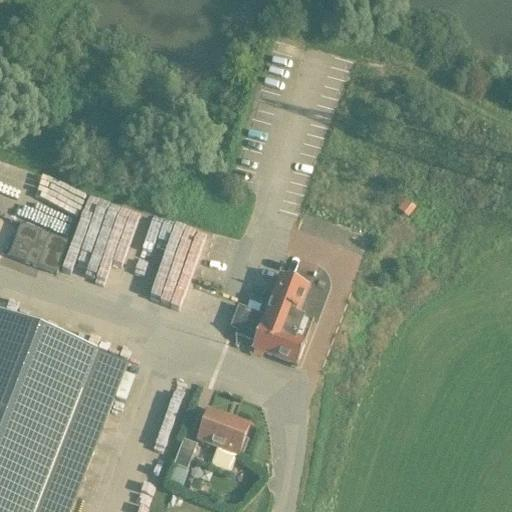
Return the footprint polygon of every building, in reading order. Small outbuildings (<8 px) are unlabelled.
[(269,54),(267,73),(291,75),(293,56),(269,54)] [(326,63),(315,95),(339,103),(350,71),(326,63)] [(266,185),(285,113),(250,104),(231,176),(266,185)] [(57,276),(69,244),(21,226),(9,258),(57,276)] [(286,262),(279,277),(264,318),(238,308),(230,330),(236,333),(235,337),(254,345),(252,352),(295,368),(305,342),(312,324),(304,321),(305,320),(299,317),(309,289),(305,287),(311,272),(286,262)] [(0,511),(70,511),(126,367),(0,318),(0,511)] [(237,458),(239,454),(242,455),(247,443),(243,441),(249,428),(207,413),(196,443),(237,458)] [(197,447),(184,442),(174,468),(187,473),(197,447)]
